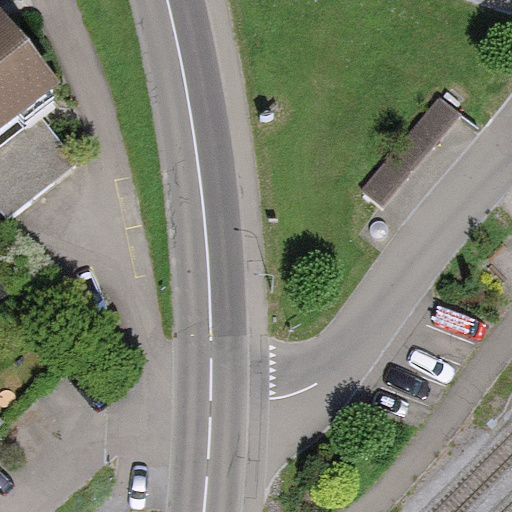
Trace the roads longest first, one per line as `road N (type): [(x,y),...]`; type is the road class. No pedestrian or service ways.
road 1 (residential): [(214,400),(289,399),(322,383),(511,143)]
road 2 (primary): [(170,0),(207,234),(214,400)]
